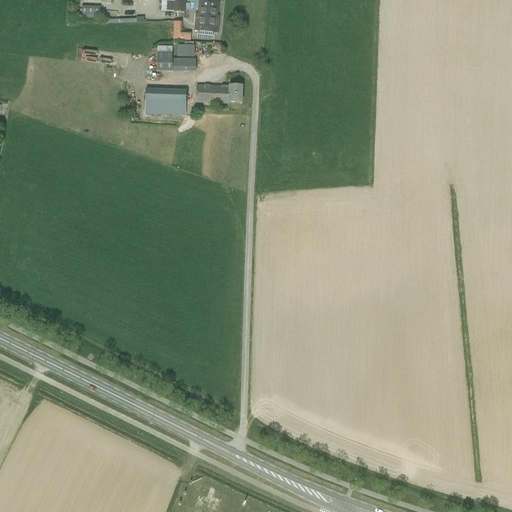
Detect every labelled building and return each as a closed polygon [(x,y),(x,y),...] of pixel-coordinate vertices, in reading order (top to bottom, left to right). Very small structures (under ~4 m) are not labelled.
[(161,0),(161,11),(185,12),(185,1),(161,0)] [(196,14),(195,30),(217,32),(219,16),(217,16),(218,2),(199,1),(198,14),(196,14)] [(173,21),(173,40),(190,41),(191,32),(182,32),(182,22),(173,21)] [(177,57),(194,58),(194,45),(177,45),(177,57)] [(195,59),(169,59),(169,53),(158,53),(157,72),(195,72),(195,59)] [(196,86),(196,103),(229,104),(229,102),(241,103),(242,86),(229,85),(229,87),(196,86)] [(145,89),(145,114),(185,116),(186,91),(145,89)]
